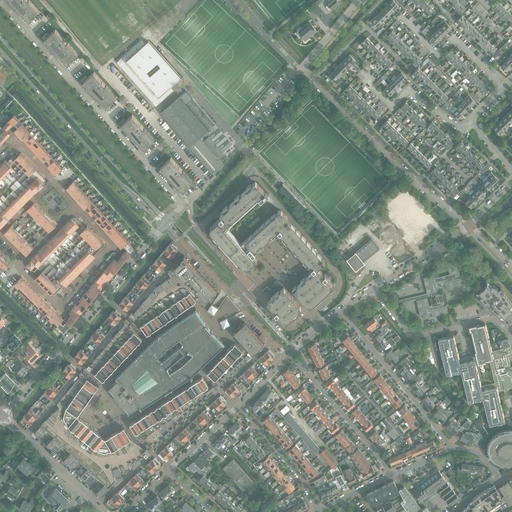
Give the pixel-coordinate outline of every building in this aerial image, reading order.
[(8,0),(17,9),(18,11),(29,23),(33,19),(32,17),(38,12),(39,11),(29,0),(28,1),(27,0),(8,0)] [(327,0),(330,2),(327,4),(327,5),(326,7),(329,11),(331,9),(332,10),(337,5),(337,6),(340,3),(337,0),(327,0)] [(394,10),(398,5),(393,0),(392,0),(388,4),(394,10)] [(461,4),(457,0),(456,0),(451,6),(456,10),(461,4)] [(419,7),(424,12),(429,6),(425,1),(419,7)] [(315,2),(311,6),(318,15),(323,11),(315,2)] [(499,2),(493,8),(497,12),(503,7),(499,2)] [(390,14),(394,10),(388,4),(384,8),(390,14)] [(456,10),(460,14),(466,8),(461,4),(456,10)] [(318,15),(311,6),(306,10),(309,14),(313,19),(318,15)] [(432,15),(435,12),(429,6),(424,12),(428,16),(430,13),(432,15)] [(503,7),(497,12),(502,16),(507,11),(503,7)] [(386,18),(390,14),(384,8),(380,12),(386,18)] [(507,11),(502,16),(506,21),(511,15),(507,11)] [(380,12),(376,17),(381,22),(386,18),(380,12)] [(462,15),(458,19),(456,21),(461,25),(467,20),(466,19),(462,15)] [(371,21),(377,27),(381,22),(376,17),(371,21)] [(461,25),(465,30),(471,24),(473,22),(468,17),(466,19),(467,20),(461,25)] [(452,28),(444,20),(439,24),(447,32),(452,28)] [(305,41),(317,31),(310,23),(301,30),(300,29),(299,28),(297,30),(297,31),(305,41)] [(437,30),(443,36),(447,32),(439,24),(437,26),(439,28),(437,30)] [(471,24),(465,30),(469,34),(475,28),(477,26),(475,24),(473,26),(471,24)] [(475,28),(469,34),(473,38),(479,32),(475,28)] [(47,33),(42,37),(55,52),(56,53),(57,54),(59,56),(66,64),(68,66),(72,61),(71,60),(77,55),(77,54),(76,52),(68,43),(67,44),(66,42),(67,42),(55,29),(49,35),(47,33)] [(439,41),(443,36),(437,30),(433,35),(439,41)] [(387,31),(384,34),(390,41),(396,35),(392,31),(389,33),(387,31)] [(483,33),(481,34),(479,32),(473,38),(478,42),(484,37),(483,36),(485,35),(483,33)] [(400,39),(396,35),(390,41),(395,45),(400,39)] [(428,39),(434,45),(439,41),(433,35),(428,39)] [(145,37),(116,63),(124,73),(155,107),(185,81),(184,80),(183,79),(151,43),(149,41),(145,37)] [(482,47),(488,41),(484,37),(478,42),(482,47)] [(366,38),(360,44),(365,48),(371,42),(366,38)] [(405,43),(400,39),(395,45),(399,49),(405,43)] [(486,51),(492,45),(488,41),(482,47),(486,51)] [(365,48),(369,53),(375,46),(371,42),(365,48)] [(399,49),(402,53),(403,54),(409,48),(405,43),(399,49)] [(493,52),(496,49),(492,45),(486,51),(490,55),(493,52)] [(379,51),(375,46),(369,53),(373,57),(379,51)] [(408,58),(413,52),(409,48),(403,54),(408,58)] [(450,50),(445,55),(449,60),(455,54),(450,50)] [(379,51),(373,57),(377,61),(384,55),(379,51)] [(413,52),(408,58),(412,62),(418,56),(413,52)] [(352,65),(359,72),(361,70),(354,63),(356,60),(350,54),(345,59),(352,65)] [(453,64),(459,58),(455,54),(449,60),(453,64)] [(382,65),(388,59),(384,55),(377,61),(382,65)] [(412,62),(416,66),(422,61),(418,56),(412,62)] [(463,63),(459,58),(453,64),(458,68),(463,63)] [(347,69),(352,65),(345,59),(341,63),(347,69)] [(386,70),(392,64),(392,63),(388,59),(382,65),(386,70)] [(501,65),(507,71),(511,67),(505,61),(503,59),(499,63),(501,65)] [(341,63),(337,67),(343,73),(345,72),(346,72),(347,71),(347,70),(347,69),(341,63)] [(454,76),(459,70),(462,73),(468,67),(463,63),(458,68),(452,74),(450,75),(449,77),(451,80),(454,76)] [(339,78),(343,73),(337,67),(333,71),(339,78)] [(422,72),(418,67),(413,73),(417,77),(422,72)] [(462,73),(459,75),(461,78),(462,77),(464,79),(466,77),(472,71),(468,67),(462,73)] [(341,80),(339,78),(333,71),(328,76),(337,84),(341,80)] [(472,71),(466,77),(471,81),(476,75),(472,71)] [(86,75),(80,80),(94,95),(95,96),(97,99),(105,107),(106,108),(111,104),(109,103),(115,97),(116,96),(106,85),(105,86),(104,85),(105,84),(94,72),(88,77),(86,75)] [(397,76),(403,83),(407,78),(401,72),(397,76)] [(421,82),(427,76),(422,72),(417,77),(421,82)] [(471,81),(472,83),(475,85),(480,80),(476,75),(471,81)] [(399,87),(403,83),(397,76),(393,81),(399,87)] [(425,86),(431,80),(427,76),(421,82),(425,86)] [(376,86),(383,79),(381,77),(374,84),(376,86)] [(435,81),(433,82),(431,80),(425,86),(430,90),(435,85),(437,83),(435,81)] [(479,90),(485,84),(480,80),(475,85),(479,90)] [(395,91),(399,87),(393,81),(388,85),(395,91)] [(390,96),(395,91),(388,85),(387,84),(385,86),(386,87),(384,89),(390,96)] [(483,94),(489,88),(485,84),(479,90),(483,94)] [(354,89),(349,85),(343,91),(348,95),(354,89)] [(430,90),(434,94),(440,89),(435,85),(430,90)] [(358,93),(354,89),(348,95),(352,99),(358,93)] [(438,99),(444,93),(440,89),(434,94),(438,99)] [(179,96),(160,112),(190,146),(189,147),(212,174),(224,164),(223,164),(219,159),(221,157),(219,155),(232,144),(192,97),(186,90),(179,96)] [(352,99),(356,104),(362,97),(361,96),(362,95),(359,92),(358,93),(352,99)] [(443,103),(448,97),(444,93),(438,99),(443,103)] [(468,94),(464,98),(465,100),(471,106),(476,102),(469,95),(469,96),(468,94)] [(365,100),(362,97),(356,104),(360,108),(367,102),(369,99),(367,97),(365,100)] [(465,100),(461,104),(467,110),(471,106),(465,100)] [(371,106),(367,102),(360,108),(365,112),(371,106)] [(406,102),(399,108),(404,112),(410,106),(406,102)] [(380,109),(384,105),(383,103),(378,107),(375,110),(369,116),(373,121),(380,114),(380,109)] [(463,115),(467,110),(461,104),(457,108),(456,108),(463,115)] [(369,116),(375,110),(371,106),(365,112),(369,116)] [(414,110),(410,106),(404,112),(408,117),(414,110)] [(458,119),(463,115),(456,108),(457,108),(455,107),(451,111),(453,112),(452,113),(458,119)] [(419,115),(414,110),(408,117),(412,121),(419,115)] [(4,121),(6,123),(4,126),(4,128),(7,131),(11,126),(18,120),(17,119),(14,115),(8,121),(6,120),(4,120),(4,121)] [(124,118),(119,123),(132,138),(133,139),(136,142),(143,149),(144,151),(149,147),(148,145),(153,140),(154,139),(144,128),(144,129),(142,128),(143,127),(144,127),(132,115),(126,120),(124,118)] [(423,119),(419,115),(412,121),(416,125),(423,119)] [(503,119),(502,119),(508,125),(511,122),(511,119),(507,115),(505,117),(504,117),(502,119),(503,119)] [(19,117),(17,119),(18,120),(11,126),(15,130),(14,130),(14,131),(22,124),(21,123),(19,121),(21,119),(21,117),(19,117)] [(416,125),(421,130),(427,123),(423,119),(416,125)] [(498,124),(504,130),(507,127),(508,128),(510,126),(508,125),(502,119),(500,121),(498,123),(498,124)] [(17,132),(18,134),(18,135),(25,128),(25,127),(23,125),(25,123),(25,121),(23,121),(21,123),(22,124),(14,131),(15,132),(16,133),(17,132)] [(387,121),(381,127),(385,131),(391,125),(387,121)] [(432,121),(431,122),(426,127),(430,132),(436,126),(432,121)] [(0,126),(2,128),(0,130),(0,131),(7,138),(10,133),(7,131),(4,128),(4,126),(2,124),(0,124),(0,126)] [(505,131),(504,130),(498,124),(496,126),(495,126),(493,128),(500,136),(505,131)] [(28,127),(28,125),(27,125),(25,127),(25,128),(18,135),(19,136),(20,137),(20,136),(22,138),(21,138),(22,139),(29,132),(28,131),(26,129),(28,127)] [(389,135),(396,129),(391,125),(385,131),(389,135)] [(440,130),(436,126),(430,132),(434,136),(440,130)] [(22,140),(23,141),(24,140),(26,142),(33,136),(32,135),(30,133),(32,131),(32,129),(30,129),(28,131),(29,132),(22,139),(22,140)] [(394,140),(400,133),(396,129),(389,135),(394,140)] [(445,134),(440,130),(434,136),(439,140),(445,134)] [(32,135),(33,136),(26,142),(29,146),(36,140),(36,139),(33,137),(35,135),(36,133),(34,133),(32,135)] [(398,144),(404,138),(400,133),(394,140),(398,144)] [(449,139),(445,134),(439,140),(443,145),(449,139)] [(36,139),(36,140),(29,146),(33,150),(40,144),(39,143),(37,141),(39,139),(39,137),(38,137),(36,139)] [(402,148),(408,142),(404,138),(398,144),(402,148)] [(443,145),(447,149),(453,143),(449,139),(443,145)] [(39,143),(40,144),(33,150),(37,154),(44,148),(43,147),(41,145),(43,143),(43,141),(41,141),(39,143)] [(411,142),(404,149),(409,153),(415,147),(411,142)] [(457,151),(457,152),(458,154),(465,147),(463,144),(461,142),(455,148),(457,151)] [(43,147),(44,148),(37,154),(40,158),(47,152),(46,151),(44,149),(46,147),(46,146),(45,145),(43,147)] [(413,157),(419,151),(415,147),(409,153),(413,157)] [(466,147),(465,147),(458,154),(463,158),(464,157),(470,151),(467,149),(468,149),(466,147)] [(48,149),(46,151),(47,152),(40,158),(43,162),(43,163),(51,156),(50,155),(48,153),(50,151),(50,150),(48,149)] [(417,162),(424,155),(419,151),(413,157),(417,162)] [(470,151),(464,157),(467,160),(466,161),(467,163),(468,162),(474,156),(472,154),(473,153),(470,151)] [(21,153),(17,157),(14,160),(18,164),(25,157),(21,153)] [(52,153),(50,155),(51,156),(43,163),(44,164),(45,165),(46,165),(47,166),(54,160),(54,159),(52,157),(54,155),(54,154),(52,153)] [(15,154),(7,162),(10,164),(14,160),(17,157),(15,154)] [(421,166),(428,160),(424,155),(417,162),(421,166)] [(475,156),(474,156),(468,162),(471,165),(470,166),(472,167),(473,166),(479,160),(477,158),(475,156)] [(29,160),(25,157),(18,164),(22,167),(29,160)] [(162,161),(157,165),(171,180),(172,182),(174,184),(181,192),(182,193),(183,194),(187,190),(187,189),(186,188),(192,183),(193,182),(183,171),(182,172),(181,170),(182,170),(171,157),(164,163),(162,161)] [(56,158),(54,159),(54,160),(47,166),(51,170),(50,171),(58,164),(57,163),(55,161),(57,159),(57,158),(56,158)] [(6,160),(2,164),(9,171),(12,167),(10,164),(7,162),(6,160)] [(32,164),(29,160),(22,167),(25,171),(32,164)] [(421,166),(426,170),(432,164),(428,160),(421,166)] [(479,161),(479,160),(473,166),(476,169),(475,170),(477,172),(484,165),(481,162),(482,162),(480,160),(479,161)] [(61,163),(61,162),(59,162),(57,163),(58,164),(50,171),(51,172),(52,173),(53,173),(55,175),(62,168),(59,165),(61,163)] [(2,164),(0,165),(0,169),(5,175),(9,171),(2,164)] [(36,168),(32,164),(25,171),(30,175),(36,168)] [(430,173),(432,175),(434,177),(441,170),(437,166),(436,166),(434,164),(428,170),(430,172),(430,173)] [(442,173),(443,172),(441,170),(434,177),(436,180),(438,182),(439,182),(445,176),(442,173)] [(486,177),(488,179),(488,178),(494,184),(496,182),(497,183),(499,180),(498,180),(499,180),(491,172),(486,177)] [(39,174),(35,178),(42,185),(44,183),(45,183),(45,182),(45,181),(45,180),(44,179),(39,174)] [(446,175),(445,176),(439,182),(441,185),(443,187),(443,186),(443,187),(449,181),(447,178),(448,177),(446,175)] [(486,177),(483,180),(484,180),(482,182),(483,183),(489,189),(492,187),(494,185),(494,184),(488,178),(488,179),(486,177)] [(35,178),(31,182),(38,189),(42,185),(35,178)] [(450,180),(449,181),(443,187),(445,189),(447,191),(448,192),(454,186),(454,185),(451,183),(452,182),(450,180)] [(68,190),(70,191),(69,192),(70,192),(77,185),(78,186),(80,184),(80,183),(78,183),(76,185),(73,181),(66,188),(67,189),(68,190)] [(31,182),(27,186),(34,193),(38,189),(31,182)] [(239,261),(246,270),(257,260),(253,255),(255,252),(254,252),(277,231),(313,271),(293,289),(309,307),(313,304),(314,304),(313,303),(321,296),(322,297),(322,296),(329,290),(330,289),(329,289),(333,286),(334,286),(327,278),(328,278),(327,277),(328,277),(325,274),(324,274),(318,268),(325,261),(287,219),(288,218),(280,210),(245,242),(249,245),(244,249),(226,229),(231,225),(230,223),(259,197),(260,198),(259,199),(261,201),(268,195),(265,193),(255,182),(251,185),(250,184),(245,188),(246,189),(240,195),(239,194),(234,199),(235,200),(228,206),(227,205),(222,209),(223,210),(220,213),(221,215),(219,218),(220,219),(211,227),(210,227),(210,228),(210,229),(210,230),(211,230),(211,231),(214,234),(213,235),(216,239),(215,240),(218,242),(218,241),(222,245),(221,245),(223,248),(224,247),(227,250),(226,251),(228,254),(229,253),(232,256),(231,257),(233,259),(234,259),(237,262),(239,261)] [(478,187),(479,188),(485,194),(487,192),(489,190),(489,189),(483,183),(481,186),(480,185),(478,187)] [(455,184),(454,185),(454,186),(448,192),(450,194),(452,196),(458,190),(456,188),(457,187),(455,184)] [(80,189),(78,186),(77,185),(70,192),(70,193),(72,194),(73,196),(81,189),(82,190),(84,188),(84,187),(82,187),(80,189)] [(301,210),(305,206),(284,185),(280,188),(301,210)] [(27,186),(23,191),(30,198),(34,193),(27,186)] [(473,191),(474,192),(480,198),(482,196),(483,196),(485,194),(484,194),(485,194),(479,188),(476,190),(475,189),(473,191)] [(84,193),(82,190),(81,189),(73,196),(74,197),(75,198),(76,198),(77,200),(84,193),(85,194),(87,192),(87,191),(86,191),(84,193)] [(457,194),(453,197),(456,200),(459,196),(460,197),(465,192),(464,191),(462,189),(457,194)] [(469,193),(470,194),(469,196),(470,197),(476,203),(478,200),(478,201),(480,199),(480,198),(474,192),(473,191),(472,190),(469,193)] [(23,191),(19,195),(26,202),(30,198),(23,191)] [(87,197),(85,194),(84,193),(77,200),(78,201),(79,202),(81,204),(80,204),(88,197),(89,198),(91,196),(91,195),(89,195),(87,197)] [(19,195),(15,199),(22,206),(26,202),(19,195)] [(466,198),(464,200),(471,208),(473,205),(474,205),(476,203),(475,203),(476,203),(470,197),(469,197),(468,196),(466,198)] [(91,201),(89,198),(88,197),(80,204),(81,205),(82,206),(83,206),(84,208),(92,201),(92,202),(94,200),(94,199),(93,199),(91,201)] [(15,199),(11,203),(18,210),(22,206),(15,199)] [(98,203),(96,203),(94,205),(92,202),(92,201),(84,208),(85,209),(86,210),(88,212),(87,212),(88,212),(95,205),(96,206),(98,205),(98,203)] [(11,203),(7,207),(14,214),(18,210),(11,203)] [(27,210),(31,214),(38,207),(34,203),(27,210)] [(90,214),(92,216),(91,216),(99,209),(100,210),(102,209),(102,207),(100,207),(98,209),(96,206),(95,205),(88,212),(88,213),(89,213),(90,214)] [(7,207),(3,211),(10,218),(14,214),(7,207)] [(38,207),(31,214),(34,217),(41,210),(38,207)] [(378,223),(378,224),(382,228),(384,231),(387,234),(394,243),(396,247),(402,258),(415,252),(420,250),(421,249),(428,242),(424,238),(421,234),(417,231),(407,220),(394,208),(392,210),(391,211),(389,213),(378,223)] [(94,218),(95,220),(102,214),(103,214),(105,213),(105,211),(104,211),(102,213),(100,210),(99,209),(91,216),(92,217),(93,218),(94,218)] [(41,210),(34,217),(38,221),(45,214),(41,210)] [(3,211),(0,213),(0,216),(6,222),(10,218),(3,211)] [(45,214),(38,221),(42,225),(48,218),(45,214)] [(105,217),(103,214),(102,214),(95,220),(96,221),(97,222),(99,224),(98,224),(99,224),(106,218),(107,218),(109,217),(109,215),(107,215),(105,217)] [(72,218),(70,220),(77,227),(81,223),(76,218),(76,217),(75,217),(74,217),(73,217),(73,218),(72,218)] [(48,218),(42,225),(45,228),(52,221),(48,218)] [(101,226),(102,228),(110,222),(112,221),(113,219),(111,219),(109,221),(107,218),(106,218),(99,224),(99,225),(100,226),(101,226)] [(70,220),(66,224),(73,231),(77,227),(70,220)] [(49,232),(56,225),(52,221),(45,228),(49,232)] [(113,225),(110,222),(102,228),(103,229),(104,230),(106,232),(113,226),(114,226),(116,225),(116,223),(115,223),(113,225)] [(66,224),(62,228),(69,235),(73,231),(66,224)] [(343,258),(346,262),(348,264),(353,271),(355,273),(357,277),(357,278),(363,275),(364,276),(365,276),(368,274),(396,261),(402,258),(396,247),(390,249),(388,251),(361,263),(358,264),(357,262),(376,244),(380,241),(387,234),(384,231),(382,228),(378,224),(371,231),(367,234),(364,238),(362,239),(360,241),(358,243),(357,245),(355,246),(353,248),(352,249),(349,252),(345,256),(344,257),(343,258)] [(11,226),(4,233),(8,236),(15,230),(11,226)] [(86,227),(80,233),(84,237),(91,230),(87,226),(86,227)] [(109,236),(117,230),(118,231),(120,229),(120,227),(118,227),(116,229),(114,226),(113,226),(106,232),(107,233),(108,234),(110,236),(109,236)] [(62,228),(58,232),(65,239),(69,235),(62,228)] [(15,230),(8,236),(12,240),(19,233),(18,232),(19,231),(17,229),(15,230)] [(91,230),(84,237),(88,241),(95,234),(91,230)] [(120,233),(118,231),(117,230),(109,236),(110,237),(111,238),(112,238),(113,240),(120,234),(121,235),(123,233),(123,231),(122,231),(120,233)] [(58,232),(54,236),(61,243),(65,239),(58,232)] [(19,233),(12,240),(15,244),(22,237),(19,233)] [(99,237),(95,234),(88,241),(92,244),(99,237)] [(115,242),(117,244),(116,244),(117,244),(124,238),(125,239),(127,237),(127,235),(125,235),(123,237),(121,235),(120,234),(113,240),(114,241),(115,242)] [(54,236),(50,240),(57,247),(61,243),(54,236)] [(22,237),(15,244),(19,247),(26,240),(22,237)] [(92,244),(98,251),(103,245),(104,245),(104,244),(104,243),(104,242),(103,242),(99,237),(92,244)] [(127,241),(125,239),(124,238),(117,244),(117,245),(118,246),(119,246),(120,247),(121,248),(123,246),(128,242),(129,243),(131,241),(131,239),(129,239),(127,241)] [(26,240),(19,247),(23,251),(29,244),(26,240)] [(50,240),(46,245),(53,252),(57,247),(50,240)] [(122,255),(121,257),(125,260),(127,259),(135,249),(134,249),(129,243),(128,242),(123,246),(127,249),(124,252),(122,255)] [(152,264),(157,268),(155,271),(158,273),(157,273),(157,274),(161,269),(176,251),(177,250),(176,249),(177,248),(175,245),(172,243),(171,245),(170,244),(152,264)] [(33,248),(29,244),(23,251),(26,255),(33,248)] [(46,245),(42,249),(49,256),(53,252),(46,245)] [(42,249),(38,253),(44,260),(49,256),(42,249)] [(88,250),(84,253),(92,260),(95,257),(88,250)] [(38,253),(33,257),(40,264),(44,260),(38,253)] [(84,253),(81,257),(88,264),(92,260),(84,253)] [(135,319),(136,318),(147,334),(150,332),(173,316),(188,306),(196,300),(190,291),(191,290),(198,297),(200,296),(205,301),(216,291),(184,256),(173,266),(168,272),(171,276),(156,286),(133,313),(132,312),(129,314),(135,319)] [(33,257),(29,261),(36,268),(40,264),(33,257)] [(81,257),(77,261),(84,268),(88,264),(81,257)] [(121,257),(117,261),(115,258),(112,262),(111,263),(119,269),(118,268),(125,260),(121,257)] [(110,264),(108,266),(107,267),(115,273),(116,271),(117,271),(118,270),(119,269),(111,263),(112,262),(110,260),(108,260),(108,262),(110,264)] [(5,261),(0,265),(0,269),(2,272),(9,265),(5,261)] [(36,268),(29,261),(27,263),(27,264),(27,265),(27,266),(27,267),(28,268),(32,272),(36,268)] [(77,261),(74,264),(81,271),(84,268),(77,261)] [(74,264),(70,268),(77,275),(81,271),(74,264)] [(113,275),(114,274),(115,273),(107,267),(108,266),(106,264),(104,264),(105,266),(107,268),(105,270),(104,271),(111,277),(113,275)] [(70,268),(66,272),(73,279),(77,275),(70,268)] [(108,282),(108,281),(111,277),(104,271),(105,270),(103,268),(101,268),(101,270),(103,272),(101,274),(100,275),(108,282)] [(35,278),(39,282),(46,275),(42,271),(37,277),(35,278)] [(66,272),(63,275),(70,282),(73,279),(66,272)] [(100,276),(98,278),(97,279),(105,286),(105,285),(104,285),(106,283),(106,284),(107,282),(108,282),(100,275),(101,274),(99,272),(97,273),(98,274),(100,276)] [(39,282),(43,286),(50,279),(46,275),(39,282)] [(70,282),(63,275),(59,279),(65,285),(66,286),(70,282)] [(143,275),(140,279),(139,280),(147,287),(151,282),(154,278),(153,278),(151,276),(148,279),(143,275)] [(25,281),(21,277),(14,284),(17,287),(15,289),(15,290),(17,290),(19,289),(18,288),(25,281)] [(96,280),(94,282),(93,283),(101,290),(101,289),(102,287),(103,288),(104,287),(105,286),(97,279),(98,278),(96,277),(94,277),(94,278),(96,280)] [(43,286),(47,290),(54,283),(50,279),(43,286)] [(143,291),(147,287),(139,280),(138,281),(135,285),(140,289),(137,292),(139,295),(143,291)] [(18,288),(19,289),(21,291),(19,293),(19,294),(21,294),(23,292),(22,292),(29,285),(25,281),(18,288)] [(93,284),(91,287),(90,287),(98,294),(97,293),(99,292),(100,291),(101,290),(93,283),(94,282),(92,281),(91,281),(91,282),(93,284)] [(488,305),(504,321),(509,314),(511,312),(511,302),(502,288),(502,289),(501,290),(489,282),(484,289),(477,294),(488,306),(488,305)] [(54,283),(47,290),(51,294),(52,294),(52,295),(53,295),(54,295),(55,294),(60,289),(54,283)] [(27,296),(26,295),(33,288),(29,285),(22,292),(23,292),(25,295),(23,296),(23,298),(25,298),(27,296)] [(89,288),(87,291),(86,292),(94,298),(94,297),(95,296),(96,296),(97,295),(98,294),(90,287),(91,287),(89,285),(87,285),(87,287),(89,288)] [(30,300),(30,299),(37,292),(33,288),(26,295),(27,296),(29,298),(27,300),(27,302),(29,302),(30,300)] [(92,300),(93,299),(94,298),(86,292),(87,291),(85,289),(83,289),(84,291),(86,292),(84,295),(83,296),(91,302),(90,302),(92,300)] [(302,308),(286,290),(269,305),(273,309),(273,310),(274,311),(275,312),(274,312),(276,315),(277,314),(278,315),(286,323),(289,320),(290,320),(290,319),(298,312),(299,312),(298,312),(302,308)] [(34,304),(33,303),(40,296),(37,292),(30,299),(30,300),(33,302),(31,304),(31,306),(32,306),(34,304)] [(82,297),(80,299),(79,300),(87,306),(88,304),(89,304),(90,303),(91,302),(83,296),(84,295),(82,293),(80,293),(80,295),(82,297)] [(38,308),(37,307),(44,300),(40,296),(33,303),(34,304),(36,306),(35,308),(35,309),(36,309),(38,308)] [(126,296),(119,303),(121,304),(120,306),(125,310),(126,309),(127,310),(128,308),(132,304),(136,299),(135,299),(135,300),(133,297),(130,300),(126,296)] [(76,297),(77,299),(79,301),(77,303),(76,304),(84,311),(84,310),(83,310),(87,306),(79,300),(80,299),(78,297),(76,297)] [(40,313),(42,311),(41,311),(49,303),(48,302),(47,301),(46,302),(44,300),(37,307),(38,308),(40,310),(38,312),(39,313),(40,313)] [(75,305),(73,307),(72,308),(80,315),(80,314),(81,312),(82,313),(83,311),(84,311),(76,304),(77,303),(75,301),(73,301),(73,303),(75,305)] [(44,317),(46,315),(45,314),(52,308),(50,306),(51,305),(50,304),(50,303),(49,303),(41,311),(42,311),(44,314),(42,316),(42,317),(44,317)] [(79,316),(80,315),(72,308),(73,307),(71,305),(70,306),(70,307),(72,309),(69,312),(72,315),(76,319),(78,316),(78,317),(79,315),(79,316)] [(218,309),(212,305),(208,311),(212,313),(214,315),(218,309)] [(48,321),(50,319),(49,318),(56,311),(52,308),(45,314),(46,315),(48,317),(46,319),(46,321),(48,321)] [(142,407),(190,376),(193,374),(224,344),(212,331),(209,327),(206,323),(196,309),(191,312),(187,315),(182,318),(175,323),(169,327),(163,331),(159,333),(158,333),(157,334),(157,335),(145,348),(140,353),(135,358),(130,363),(124,368),(118,374),(117,376),(116,376),(118,379),(109,388),(112,391),(114,394),(116,397),(121,403),(124,406),(127,410),(128,412),(139,405),(141,408),(142,408),(142,407)] [(114,310),(107,317),(112,322),(110,324),(113,326),(112,327),(116,323),(120,318),(121,317),(120,316),(121,314),(116,310),(115,311),(114,310)] [(52,325),(54,323),(53,322),(60,315),(56,311),(49,318),(50,319),(52,321),(50,323),(50,325),(52,325)] [(57,327),(57,326),(61,322),(64,319),(60,315),(53,322),(54,323),(56,325),(54,327),(54,329),(55,329),(57,327)] [(76,319),(72,315),(69,318),(63,324),(61,322),(57,326),(57,327),(64,333),(73,322),(76,319)] [(90,365),(89,364),(88,366),(87,365),(84,368),(90,372),(91,371),(94,373),(102,381),(109,374),(113,369),(142,339),(134,331),(130,325),(132,323),(126,318),(124,321),(126,322),(90,365)] [(373,318),(365,325),(368,329),(369,329),(371,332),(376,328),(379,325),(373,318)] [(224,329),(230,325),(227,319),(220,322),(221,325),(224,329)] [(233,332),(238,338),(240,340),(238,342),(244,348),(242,350),(235,343),(207,372),(217,382),(216,382),(221,387),(223,385),(222,383),(253,354),(264,344),(257,336),(244,322),(244,323),(236,329),(233,332)] [(476,352),(476,354),(491,351),(485,323),(476,325),(476,326),(470,327),(471,330),(470,330),(476,352)] [(379,334),(373,338),(378,344),(384,339),(382,335),(387,332),(385,329),(386,330),(387,329),(386,328),(387,328),(384,325),(382,327),(379,329),(382,332),(379,334)] [(98,329),(95,332),(94,333),(102,340),(106,335),(109,331),(108,331),(106,329),(103,333),(98,329)] [(98,345),(102,340),(94,333),(93,334),(90,338),(95,342),(92,346),(94,348),(94,349),(98,345)] [(21,341),(14,334),(10,339),(12,341),(8,345),(12,350),(21,341)] [(341,345),(335,350),(336,353),(342,348),(344,350),(347,347),(352,353),(349,356),(351,358),(354,355),(360,362),(356,365),(357,366),(356,367),(357,368),(358,367),(362,364),(367,371),(363,374),(365,376),(366,376),(368,379),(377,372),(348,336),(346,338),(344,336),(341,339),(345,344),(342,346),(341,345)] [(504,389),(504,391),(508,390),(508,388),(511,387),(511,366),(511,367),(508,357),(511,355),(511,353),(510,345),(509,339),(499,341),(501,349),(491,351),(476,354),(473,355),(473,356),(462,358),(462,360),(459,361),(458,356),(453,336),(438,340),(446,375),(461,371),(468,402),(483,398),(489,425),(504,422),(497,391),(504,389)] [(392,337),(387,341),(384,339),(378,344),(382,349),(389,343),(391,346),(395,342),(392,337)] [(315,343),(308,347),(310,352),(317,348),(315,343)] [(40,355),(29,344),(25,347),(28,349),(25,352),(26,353),(24,355),(32,363),(40,355)] [(320,353),(317,348),(310,352),(312,357),(320,353)] [(391,350),(386,354),(390,359),(400,350),(398,348),(393,353),(391,350)] [(81,349),(79,351),(75,355),(76,355),(74,357),(76,358),(75,359),(80,363),(81,362),(82,363),(83,362),(87,357),(91,353),(90,352),(90,353),(88,351),(85,353),(81,349)] [(265,352),(264,353),(271,360),(272,359),(273,358),(273,357),(275,356),(272,353),(269,350),(267,351),(266,351),(265,352)] [(396,357),(402,352),(400,350),(390,359),(394,363),(398,359),(396,357)] [(269,363),(271,360),(264,353),(262,355),(258,359),(260,361),(263,359),(267,364),(269,363)] [(312,357),(315,362),(322,358),(320,353),(312,357)] [(315,362),(317,367),(325,363),(322,358),(315,362)] [(13,370),(14,370),(18,374),(18,375),(19,375),(20,376),(21,376),(22,375),(23,374),(23,373),(24,373),(23,372),(25,371),(28,369),(19,359),(11,367),(12,368),(12,369),(13,370)] [(405,362),(402,364),(404,366),(398,370),(402,375),(410,368),(411,368),(405,362)] [(251,365),(246,370),(253,377),(258,373),(253,368),(255,366),(253,364),(254,363),(251,365)] [(63,369),(62,371),(67,375),(65,377),(67,380),(66,381),(67,381),(71,376),(75,371),(76,370),(75,369),(76,368),(72,365),(71,364),(70,365),(68,364),(67,365),(63,369)] [(328,370),(326,365),(318,369),(321,374),(328,370)] [(287,378),(286,378),(286,379),(293,373),(288,368),(283,373),(287,378)] [(412,380),(414,378),(414,379),(419,375),(419,374),(416,376),(414,373),(410,368),(402,375),(406,380),(410,377),(412,380)] [(244,376),(249,381),(253,377),(246,370),(242,374),(239,376),(239,377),(240,376),(242,378),(244,376)] [(328,370),(321,374),(323,379),(331,375),(328,370)] [(149,456),(151,453),(146,448),(145,449),(131,439),(124,427),(118,431),(105,438),(92,427),(80,417),(77,415),(98,386),(86,377),(87,376),(81,371),(79,374),(81,376),(57,403),(60,407),(53,412),(41,424),(50,433),(58,440),(66,448),(75,456),(83,464),(92,472),(100,480),(109,488),(116,480),(115,476),(131,468),(130,466),(129,464),(143,457),(145,455),(146,456),(148,455),(149,456)] [(0,377),(0,385),(8,393),(15,382),(5,373),(0,377)] [(286,379),(291,383),(297,378),(293,373),(286,379)] [(384,379),(380,374),(373,379),(377,384),(384,379)] [(334,380),(331,377),(325,383),(329,387),(335,382),(338,379),(341,377),(339,375),(337,377),(336,377),(334,380)] [(211,387),(208,386),(202,377),(196,381),(186,387),(177,393),(163,402),(155,408),(135,420),(130,424),(136,433),(151,444),(150,445),(155,450),(157,447),(156,446),(213,391),(215,393),(217,391),(212,385),(211,387)] [(291,383),(295,388),(301,383),(297,378),(291,383)] [(425,382),(422,378),(417,382),(416,381),(411,386),(415,391),(425,382)] [(377,384),(381,389),(387,384),(384,379),(377,384)] [(231,384),(228,387),(236,394),(238,391),(239,390),(235,385),(237,383),(235,381),(236,380),(235,380),(231,384)] [(330,387),(333,392),(339,386),(335,382),(329,387),(330,387)] [(419,395),(424,391),(424,390),(429,386),(426,382),(425,382),(415,391),(419,395)] [(51,384),(48,387),(48,388),(47,388),(55,395),(59,390),(63,385),(62,386),(59,384),(56,388),(51,384)] [(341,389),(339,386),(333,392),(337,396),(343,391),(346,388),(349,386),(347,384),(345,387),(344,387),(341,389)] [(385,393),(391,388),(387,384),(381,389),(379,390),(383,395),(385,393)] [(300,395),(307,389),(303,385),(296,390),(293,393),(291,395),(286,399),(288,401),(298,392),(300,395)] [(235,394),(235,395),(236,394),(228,387),(226,389),(227,389),(225,391),(231,397),(233,395),(233,396),(235,394)] [(51,400),(55,395),(47,388),(47,389),(43,393),(48,397),(45,401),(48,403),(46,405),(51,400)] [(274,392),(269,388),(265,392),(270,397),(274,392)] [(385,393),(389,398),(395,393),(391,388),(385,393)] [(307,389),(300,395),(304,399),(310,393),(306,389),(307,389)] [(347,395),(343,391),(337,396),(341,401),(347,395)] [(265,402),(270,397),(265,392),(260,397),(265,402)] [(304,399),(307,403),(314,398),(310,393),(304,399)] [(395,393),(389,398),(392,403),(399,398),(395,393)] [(217,398),(217,397),(216,398),(223,406),(224,405),(225,403),(227,401),(224,398),(221,395),(219,397),(218,396),(217,398)] [(341,401),(345,405),(351,400),(347,395),(341,401)] [(427,396),(422,400),(426,405),(435,397),(434,395),(433,396),(432,397),(431,396),(429,398),(427,396)] [(265,402),(260,397),(256,402),(261,406),(263,404),(265,406),(267,404),(265,402)] [(434,401),(437,399),(435,397),(426,405),(429,409),(435,405),(432,402),(433,401),(434,401)] [(221,408),(223,406),(216,398),(214,401),(210,405),(210,404),(212,406),(215,404),(219,409),(221,408)] [(396,407),(402,402),(399,398),(392,403),(396,407)] [(319,404),(315,400),(309,405),(313,410),(319,404)] [(349,410),(355,405),(351,400),(345,405),(345,406),(349,410)] [(265,411),(261,406),(256,402),(251,406),(256,411),(258,409),(262,412),(256,418),(259,420),(264,415),(267,413),(265,411)] [(297,412),(305,405),(303,403),(300,406),(298,404),(293,408),(297,412)] [(320,404),(319,404),(313,410),(317,415),(323,409),(319,405),(320,404)] [(438,410),(434,414),(438,419),(445,411),(446,411),(440,404),(438,406),(436,408),(438,410)] [(404,405),(398,410),(402,415),(408,410),(404,405)] [(357,407),(351,412),(355,417),(361,411),(357,407)] [(31,408),(28,412),(27,412),(27,413),(34,420),(38,415),(43,409),(41,411),(38,409),(35,412),(31,408)] [(203,411),(198,415),(205,422),(210,418),(205,413),(207,411),(205,409),(206,409),(206,408),(203,411)] [(317,415),(321,419),(327,414),(323,409),(317,415)] [(408,410),(402,415),(406,419),(412,414),(408,410)] [(359,421),(365,416),(361,411),(355,417),(359,421)] [(445,411),(438,419),(442,423),(447,418),(450,415),(446,411),(445,411)] [(28,427),(29,426),(30,424),(34,420),(27,413),(26,414),(22,418),(28,422),(26,424),(26,425),(26,426),(27,426),(27,427),(28,427)] [(322,426),(325,424),(331,419),(327,414),(321,419),(323,422),(318,427),(319,429),(322,426)] [(407,426),(409,424),(416,419),(412,414),(406,419),(403,421),(407,426)] [(196,422),(201,427),(205,422),(198,415),(194,419),(191,422),(192,422),(194,424),(196,422)] [(272,418),(269,415),(263,420),(267,425),(275,418),(273,416),(272,418)] [(363,426),(369,421),(365,416),(359,421),(363,426)] [(450,422),(446,426),(450,430),(457,423),(457,422),(456,421),(457,421),(452,417),(448,421),(450,422)] [(275,418),(267,425),(271,429),(277,424),(273,420),(275,418)] [(335,423),(331,419),(325,424),(329,428),(335,423)] [(420,424),(419,423),(416,419),(409,424),(413,429),(420,424)] [(242,426),(238,421),(233,425),(240,433),(242,435),(243,434),(244,436),(248,432),(245,429),(243,431),(240,428),(242,426)] [(363,426),(367,431),(373,425),(369,421),(363,426)] [(329,428),(333,433),(340,428),(335,423),(329,428)] [(457,423),(450,430),(454,434),(459,429),(461,426),(457,423)] [(43,431),(47,435),(50,433),(41,424),(34,432),(38,436),(39,436),(42,434),(41,433),(43,431)] [(281,429),(277,424),(271,429),(275,434),(281,429)] [(185,428),(180,432),(187,440),(192,435),(187,430),(189,428),(187,426),(188,426),(187,425),(185,428)] [(235,432),(237,435),(240,433),(233,425),(228,430),(231,433),(229,435),(236,443),(239,441),(237,439),(233,434),(235,432)] [(372,441),(379,435),(376,431),(377,430),(375,427),(370,432),(372,434),(368,437),(372,441)] [(285,433),(281,429),(275,434),(279,438),(285,433)] [(345,434),(341,429),(335,435),(339,439),(345,434)] [(460,439),(466,442),(469,432),(466,431),(465,434),(463,433),(460,439)] [(492,440),(491,441),(490,442),(490,443),(489,444),(489,445),(489,446),(489,447),(489,448),(489,449),(489,450),(489,451),(489,452),(489,453),(490,454),(490,455),(491,456),(491,457),(492,458),(493,458),(493,459),(494,460),(495,460),(497,461),(499,462),(500,463),(501,463),(503,463),(505,464),(506,464),(507,464),(509,464),(510,464),(511,463),(511,431),(510,431),(508,431),(507,431),(506,431),(504,432),(502,432),(501,433),(499,433),(498,434),(497,435),(496,436),(495,436),(495,437),(494,437),(493,438),(492,439),(492,440)] [(187,440),(180,432),(176,436),(176,437),(173,439),(171,441),(177,447),(179,445),(176,441),(178,439),(183,444),(187,440)] [(470,432),(469,432),(466,442),(472,443),(473,439),(475,439),(476,442),(480,439),(476,433),(470,432)] [(50,446),(51,448),(58,440),(50,433),(47,435),(52,439),(49,441),(46,443),(47,443),(46,444),(49,447),(50,446)] [(289,438),(285,433),(279,438),(283,443),(289,438)] [(229,440),(234,445),(236,443),(229,435),(227,438),(223,434),(219,438),(224,443),(223,444),(226,446),(228,444),(227,443),(229,440)] [(349,438),(345,434),(339,439),(342,443),(349,438)] [(245,444),(246,446),(247,446),(248,445),(254,440),(250,435),(244,440),(245,442),(245,443),(245,444)] [(383,439),(379,435),(372,441),(376,446),(379,443),(381,445),(385,441),(384,439),(383,439)] [(218,452),(221,450),(219,448),(223,444),(224,443),(219,438),(214,443),(215,444),(213,447),(218,452)] [(287,447),(293,442),(289,438),(283,443),(287,447)] [(352,442),(349,438),(342,443),(346,447),(352,442)] [(431,438),(427,442),(427,443),(430,449),(435,446),(432,439),(431,438)] [(60,447),(64,451),(66,448),(58,440),(51,448),(53,449),(52,450),(55,452),(56,452),(59,450),(58,449),(60,447)] [(248,445),(250,447),(252,450),(258,444),(254,440),(248,445)] [(346,447),(350,452),(356,446),(352,442),(346,447)] [(416,447),(419,453),(424,451),(422,445),(421,443),(421,442),(415,445),(416,447)] [(422,445),(424,451),(430,449),(427,443),(425,444),(424,442),(421,443),(422,445)] [(165,447),(162,449),(169,457),(172,454),(173,453),(169,448),(171,446),(169,444),(169,443),(165,447)] [(254,455),(262,449),(258,444),(252,450),(249,452),(251,454),(252,453),(254,455)] [(236,445),(233,448),(237,453),(241,450),(239,448),(238,448),(236,445)] [(295,445),(289,450),(293,454),(299,449),(295,445)] [(206,448),(205,449),(206,450),(202,453),(203,453),(207,458),(213,452),(209,447),(208,448),(208,447),(206,448)] [(407,448),(408,451),(405,452),(408,458),(413,455),(411,449),(410,447),(407,448)] [(67,462),(68,464),(75,456),(66,448),(64,451),(68,455),(66,457),(66,456),(63,459),(64,459),(63,460),(66,463),(67,462)] [(339,463),(326,448),(320,453),(333,468),(339,463)] [(169,457),(162,449),(162,450),(160,451),(161,452),(159,454),(162,457),(165,460),(167,458),(169,457)] [(262,457),(266,454),(262,449),(254,455),(258,460),(257,462),(259,464),(262,461),(264,460),(262,457)] [(303,454),(299,449),(293,454),(297,459),(303,454)] [(361,453),(358,449),(350,454),(353,459),(361,453)] [(386,453),(391,465),(397,462),(395,456),(392,457),(391,455),(390,452),(386,453)] [(210,461),(203,453),(202,454),(200,456),(207,464),(210,461)] [(356,463),(364,458),(361,453),(353,459),(356,463)] [(20,462),(17,465),(22,470),(29,463),(24,458),(25,457),(22,454),(17,460),(20,462)] [(307,458),(303,454),(297,459),(301,463),(307,458)] [(77,463),(81,467),(83,464),(75,456),(68,464),(69,465),(72,468),(73,468),(75,466),(75,465),(77,463)] [(204,466),(205,466),(207,464),(200,456),(197,459),(204,466)] [(268,456),(264,460),(262,461),(264,464),(270,459),(268,456)] [(151,460),(150,461),(157,468),(158,467),(159,466),(159,465),(160,464),(155,458),(153,459),(152,459),(151,460)] [(311,463),(307,458),(301,463),(305,468),(311,463)] [(360,468),(367,462),(364,458),(356,463),(360,468)] [(205,466),(204,466),(197,459),(194,461),(202,471),(206,467),(205,466)] [(223,468),(243,491),(254,483),(233,459),(223,468)] [(274,464),(270,459),(264,464),(268,469),(274,464)] [(154,471),(157,468),(150,461),(147,463),(148,463),(143,467),(144,467),(146,469),(148,467),(150,468),(150,469),(152,470),(153,472),(154,471)] [(196,469),(200,473),(202,471),(194,461),(188,466),(186,468),(188,471),(191,469),(194,472),(196,469)] [(371,466),(367,462),(360,468),(362,472),(371,466)] [(35,466),(34,467),(29,463),(22,470),(27,475),(30,472),(32,473),(37,468),(35,466)] [(314,467),(311,463),(305,468),(308,472),(314,467)] [(458,466),(457,471),(461,471),(461,470),(475,471),(478,471),(484,472),(485,467),(479,466),(475,466),(476,465),(462,463),(461,466),(460,466),(458,466)] [(83,478),(85,479),(92,472),(83,464),(81,467),(85,470),(83,473),(82,472),(80,475),(81,475),(80,476),(83,479),(83,478)] [(279,468),(274,464),(268,469),(272,474),(279,468)] [(375,470),(371,466),(362,472),(365,477),(375,470)] [(308,472),(313,477),(319,472),(314,467),(308,472)] [(350,483),(356,480),(350,467),(343,470),(350,483)] [(283,473),(279,468),(272,474),(277,478),(283,473)] [(450,468),(445,471),(449,476),(454,473),(450,468)] [(202,476),(198,480),(203,484),(209,477),(207,479),(203,475),(206,471),(204,469),(200,474),(202,476)] [(10,472),(7,470),(6,470),(4,475),(0,472),(0,483),(2,485),(10,472)] [(459,493),(457,495),(438,470),(412,489),(417,496),(416,497),(420,501),(437,488),(449,504),(451,503),(452,504),(454,502),(453,501),(455,500),(455,501),(458,499),(457,498),(458,497),(461,495),(459,493)] [(137,473),(132,478),(139,485),(144,481),(139,476),(141,474),(139,472),(140,471),(139,471),(137,473)] [(94,479),(98,483),(100,480),(92,472),(85,479),(86,481),(89,484),(89,483),(90,484),(92,481),(94,479)] [(287,478),(283,473),(277,478),(281,483),(287,478)] [(337,479),(329,483),(334,493),(339,490),(339,489),(341,487),(340,486),(341,485),(347,482),(343,474),(341,475),(341,474),(336,477),(335,477),(337,479)] [(214,482),(209,477),(203,484),(207,489),(214,482)] [(126,484),(128,486),(130,484),(135,489),(139,485),(132,478),(128,482),(126,484)] [(291,483),(287,478),(281,483),(285,488),(291,483)] [(97,492),(101,496),(109,488),(100,480),(98,483),(102,486),(100,489),(99,488),(97,491),(97,492)] [(496,489),(501,496),(502,496),(508,504),(509,505),(511,503),(511,482),(510,480),(503,484),(496,489)] [(375,491),(373,492),(372,491),(366,494),(372,505),(399,492),(394,481),(387,484),(388,485),(386,486),(386,485),(374,491),(375,491)] [(211,493),(215,489),(217,491),(219,490),(218,490),(222,486),(220,484),(218,486),(214,482),(207,489),(211,493)] [(285,488),(289,493),(295,487),(291,483),(285,488)] [(324,487),(325,489),(328,496),(334,493),(329,483),(330,485),(327,487),(325,488),(325,489),(324,487)] [(171,491),(174,489),(169,484),(164,489),(169,494),(171,496),(173,494),(171,491)] [(15,499),(22,487),(19,485),(16,489),(11,486),(6,494),(15,499)] [(60,487),(58,485),(55,489),(47,498),(55,506),(52,509),(55,511),(58,511),(69,500),(66,497),(65,494),(62,493),(61,490),(62,489),(60,487)] [(479,511),(480,511),(485,511),(498,503),(500,506),(501,506),(503,508),(508,504),(502,496),(501,496),(496,489),(495,486),(494,486),(490,488),(487,489),(482,491),(478,494),(476,496),(472,499),(472,500),(471,501),(467,506),(462,511),(461,511),(479,511)] [(324,487),(318,490),(319,492),(323,499),(328,496),(325,489),(324,487)] [(401,489),(401,488),(399,489),(403,499),(401,501),(405,508),(408,511),(429,511),(426,507),(421,510),(415,501),(404,487),(401,489)] [(119,491),(119,490),(114,495),(121,502),(126,498),(121,493),(123,491),(121,489),(122,488),(121,488),(119,491)] [(164,489),(159,493),(164,498),(167,495),(169,498),(171,496),(169,494),(164,489)] [(218,499),(223,494),(219,490),(217,491),(214,495),(218,499)] [(223,503),(228,498),(223,494),(218,499),(223,503)] [(108,501),(107,501),(107,502),(108,503),(109,504),(110,504),(110,503),(112,502),(117,506),(121,502),(114,495),(110,499),(108,501)] [(157,505),(158,507),(161,505),(159,503),(161,501),(157,496),(152,500),(157,505)] [(227,508),(232,502),(228,498),(223,503),(227,508)] [(392,503),(391,504),(396,511),(408,511),(405,508),(404,508),(403,506),(396,510),(396,509),(402,505),(399,501),(393,505),(392,504),(400,499),(400,498),(391,502),(392,503)] [(26,511),(28,511),(35,501),(31,499),(29,503),(24,500),(19,508),(26,511)] [(152,510),(154,508),(156,509),(158,507),(157,505),(152,500),(147,505),(152,510)] [(308,507),(304,500),(298,504),(302,510),(308,507)] [(181,511),(184,511),(186,511),(191,507),(186,502),(179,509),(181,511)] [(231,511),(236,507),(232,502),(227,508),(231,511)]
